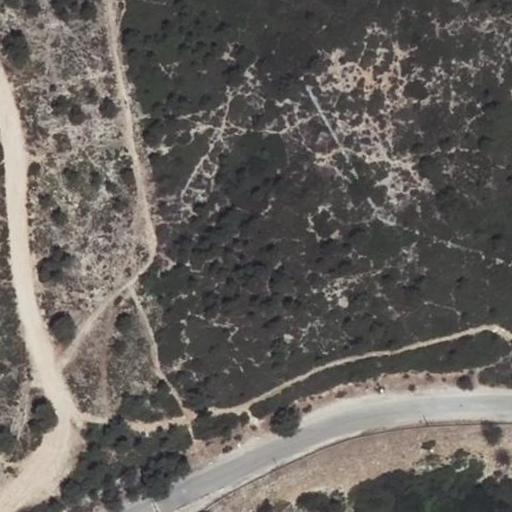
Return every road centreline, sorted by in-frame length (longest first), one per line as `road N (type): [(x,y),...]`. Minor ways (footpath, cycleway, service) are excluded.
road 1 (track): [(0,509),(44,475),(64,417),(22,287),(0,113)]
road 2 (residential): [(511,406),(392,409),(335,423),(133,511)]
